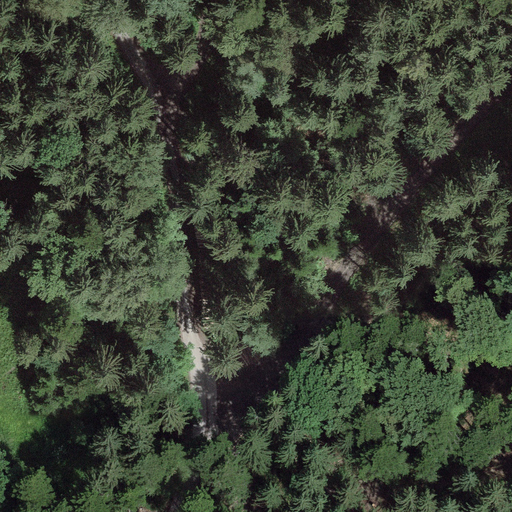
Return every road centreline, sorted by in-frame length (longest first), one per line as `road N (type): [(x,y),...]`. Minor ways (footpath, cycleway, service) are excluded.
road 1 (track): [(176,511),(194,470),(202,408),(168,138),(153,78),(106,0)]
road 2 (track): [(511,74),(379,228),(194,470)]
